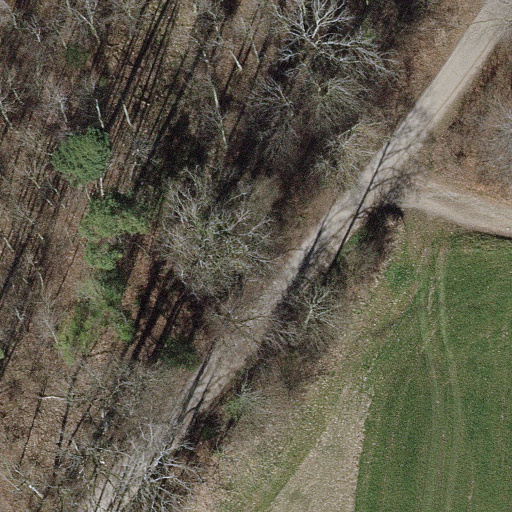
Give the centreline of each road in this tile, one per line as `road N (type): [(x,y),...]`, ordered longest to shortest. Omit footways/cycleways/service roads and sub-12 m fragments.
road 1 (track): [(98,511),(345,228),(497,0)]
road 2 (track): [(388,172),(453,204),(511,211)]
